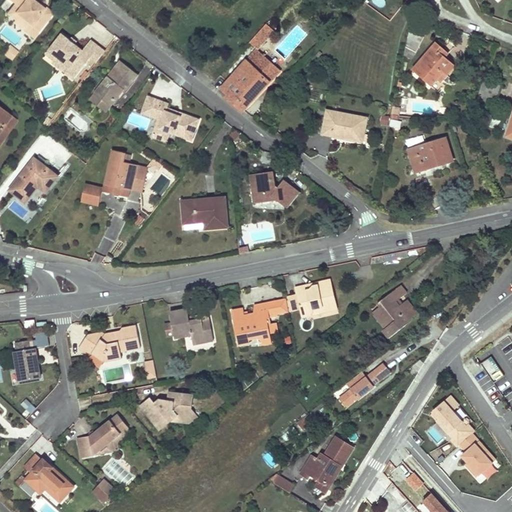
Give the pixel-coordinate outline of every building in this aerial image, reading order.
[(16,0),(18,1),(11,10),(18,16),(22,12),(34,21),(29,28),(36,34),(55,9),(48,4),(47,5),(39,0),(16,0)] [(22,12),(18,16),(17,19),(29,28),(34,21),(22,12)] [(269,30),(264,26),(247,44),(252,49),(269,30)] [(404,45),(408,47),(416,33),(407,28),(404,45)] [(269,30),(252,49),(254,51),(271,33),(269,30)] [(96,62),(105,50),(91,39),(84,49),(76,42),(71,39),(62,32),(46,53),(55,60),(57,56),(70,66),(67,71),(75,77),(90,58),(96,62)] [(415,51),(419,44),(423,37),(416,33),(408,47),(415,51)] [(455,65),(450,61),(444,56),(448,52),(436,43),(413,71),(435,89),(455,65)] [(402,55),(411,60),(415,51),(408,47),(404,45),(402,55)] [(13,61),(18,50),(7,46),(3,56),(13,61)] [(254,51),(246,60),(252,64),(260,55),(254,51)] [(244,110),(278,71),(260,55),(252,64),(246,60),(227,82),(221,89),(228,95),(226,98),(242,111),(244,110)] [(57,56),(55,60),(52,62),(74,79),(75,77),(67,71),(70,66),(57,56)] [(123,90),(123,91),(124,91),(137,75),(120,62),(96,93),(111,105),(123,90)] [(476,105),(487,108),(489,101),(492,94),(498,96),(501,85),(484,80),(476,105)] [(111,105),(96,93),(92,98),(107,110),(111,105)] [(492,94),(489,101),(495,103),(498,96),(492,94)] [(169,103),(149,95),(143,112),(159,118),(152,136),(167,140),(170,131),(192,139),(199,118),(181,112),(180,115),(166,110),(167,107),(169,103)] [(180,115),(181,112),(167,107),(166,110),(180,115)] [(0,129),(2,127),(10,116),(0,109),(0,129)] [(395,109),(392,109),(391,115),(388,127),(399,129),(400,121),(397,121),(398,116),(394,116),(394,115),(395,109)] [(358,133),(363,134),(366,119),(327,111),(322,134),(357,141),(358,133)] [(0,142),(16,121),(10,116),(2,127),(0,129),(0,142)] [(424,170),(424,169),(423,168),(452,160),(445,139),(416,148),(418,154),(410,156),(416,173),(424,170)] [(86,148),(79,158),(86,163),(93,153),(86,148)] [(416,148),(408,150),(410,156),(418,154),(416,148)] [(146,166),(137,164),(128,162),(130,153),(111,149),(104,181),(103,186),(119,190),(120,184),(129,186),(141,189),(146,166)] [(260,162),(271,164),(272,153),(261,152),(260,162)] [(155,168),(158,163),(150,156),(145,163),(149,163),(155,168)] [(58,178),(33,159),(9,191),(25,203),(37,188),(45,194),(58,178)] [(290,189),(292,186),(284,180),(278,187),(276,187),(275,180),(274,180),(273,172),(249,175),(251,185),(254,185),(257,203),(277,201),(288,208),(298,195),(290,189)] [(275,180),(276,187),(278,187),(284,180),(273,172),(274,180),(275,180)] [(98,207),(103,189),(85,185),(81,203),(98,207)] [(290,189),(298,195),(300,192),(292,186),(290,189)] [(228,228),(226,213),(224,198),(191,201),(191,205),(182,206),(185,225),(204,222),(205,230),(228,228)] [(330,282),(305,287),(307,292),(311,291),(313,294),(316,292),(315,288),(331,285),(330,282)] [(305,287),(295,290),(302,318),(310,316),(313,310),(323,307),(329,312),(337,311),(331,285),(315,288),(316,292),(313,294),(311,291),(307,292),(305,287)] [(418,314),(412,307),(406,299),(394,308),(392,305),(406,293),(400,285),(377,303),(380,306),(383,311),(379,314),(388,325),(384,328),(383,329),(389,337),(418,314)] [(268,304),(271,318),(286,315),(284,300),(268,304)] [(271,318),(268,304),(255,307),(253,314),(249,315),(248,309),(233,311),(239,345),(251,343),(251,340),(261,338),(271,336),(268,319),(271,318)] [(379,314),(383,311),(380,306),(372,312),(384,328),(388,325),(379,314)] [(310,316),(329,312),(323,307),(313,310),(310,316)] [(188,310),(171,314),(176,339),(194,335),(196,345),(215,341),(210,319),(191,323),(190,320),(188,310)] [(26,322),(27,330),(37,329),(36,321),(26,322)] [(121,352),(131,350),(141,349),(137,327),(123,329),(121,332),(105,336),(102,333),(89,336),(79,348),(91,357),(93,354),(104,362),(122,359),(121,352)] [(262,345),(273,344),(271,336),(261,338),(262,345)] [(15,353),(20,383),(43,379),(37,349),(34,350),(33,342),(17,344),(18,352),(15,353)] [(43,353),(44,363),(57,362),(55,346),(47,347),(47,353),(43,353)] [(503,375),(490,355),(479,363),(492,382),(503,375)] [(153,361),(145,362),(149,379),(156,378),(153,361)] [(366,376),(362,371),(346,384),(350,388),(338,398),(345,407),(357,398),(358,399),(360,397),(372,388),(374,386),(373,385),(375,384),(390,372),(387,368),(382,363),(366,376)] [(153,400),(143,408),(158,428),(167,421),(170,424),(173,422),(184,424),(192,415),(192,412),(195,399),(172,394),(170,403),(165,406),(162,401),(157,405),(153,400)] [(460,443),(472,432),(475,430),(468,423),(466,425),(453,411),(460,405),(452,395),(432,413),(433,414),(430,415),(451,439),(451,440),(456,446),(460,443)] [(192,415),(184,424),(191,426),(199,420),(193,411),(192,415)] [(313,424),(306,415),(296,422),(303,431),(313,424)] [(113,441),(121,434),(129,428),(119,416),(92,437),(80,439),(84,458),(115,451),(113,441)] [(167,421),(158,428),(161,431),(170,424),(167,421)] [(118,443),(132,432),(129,428),(121,434),(113,441),(115,451),(120,450),(118,443)] [(495,458),(472,432),(460,443),(467,450),(462,454),(471,464),(468,467),(477,475),(495,458)] [(340,467),(353,447),(336,437),(324,456),(322,454),(318,459),(312,455),(301,473),(307,477),(309,473),(320,480),(327,484),(339,466),(340,467)] [(45,461),(38,454),(25,468),(32,474),(45,461)] [(59,503),(67,496),(74,489),(45,461),(32,474),(27,479),(26,480),(27,481),(38,491),(42,487),(46,490),(59,503)] [(316,486),(326,492),(340,467),(339,466),(327,484),(320,480),(316,486)] [(422,483),(412,472),(405,478),(415,489),(422,483)] [(269,479),(278,485),(282,478),(276,474),(269,479)] [(23,475),(16,482),(20,486),(27,481),(26,480),(27,479),(23,475)] [(289,483),(282,478),(278,485),(286,491),(289,483)] [(110,484),(105,479),(99,486),(104,490),(110,484)] [(116,490),(110,484),(104,490),(111,496),(116,490)] [(104,490),(99,486),(93,492),(98,497),(104,490)] [(42,487),(38,491),(41,495),(46,490),(42,487)] [(111,496),(104,490),(98,497),(105,502),(111,496)] [(447,511),(448,511),(431,493),(422,501),(432,511),(430,511),(447,511)] [(407,511),(416,511),(411,503),(405,507),(407,511)]
